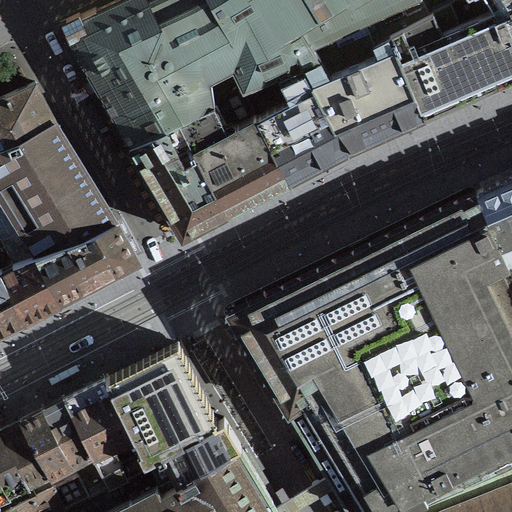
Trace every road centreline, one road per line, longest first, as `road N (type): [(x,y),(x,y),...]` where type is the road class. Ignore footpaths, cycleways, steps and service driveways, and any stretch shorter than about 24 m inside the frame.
road 1 (residential): [(184,284),(511,126)]
road 2 (residential): [(184,284),(31,17)]
road 3 (residential): [(326,511),(184,284)]
road 4 (residential): [(0,379),(184,284)]
